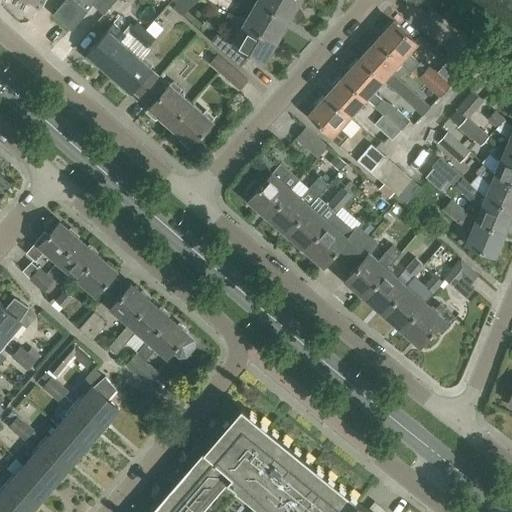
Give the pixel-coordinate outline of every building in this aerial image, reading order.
[(65,0),(53,15),(71,30),(92,5),(103,15),(115,0),(65,0)] [(258,0),(258,1),(289,19),(299,0),(258,0)] [(258,1),(245,23),(276,41),(289,19),(258,1)] [(264,63),(276,41),(245,23),(245,24),(230,16),(225,26),(230,29),(224,39),(217,35),(211,41),(241,66),(250,55),(264,63)] [(87,54),(109,73),(154,21),(153,21),(145,30),(137,23),(126,35),(113,24),(87,54)] [(141,98),(159,77),(151,70),(153,68),(142,59),(150,50),(147,47),(163,29),(154,21),(109,73),(131,92),(133,91),(141,98)] [(376,40),(399,61),(411,72),(419,63),(407,52),(416,42),(393,22),(376,40)] [(286,39),(306,53),(313,42),(293,28),(286,39)] [(399,61),(376,40),(359,59),(382,79),(383,78),(423,115),(430,107),(390,70),(399,61)] [(247,81),(217,54),(209,63),(239,90),(247,81)] [(359,59),(343,77),(375,106),(381,99),(372,90),(382,79),(359,59)] [(434,66),(422,81),(443,99),(456,83),(434,66)] [(159,77),(141,98),(150,105),(148,107),(170,126),(191,102),(169,82),(167,84),(159,77)] [(343,77),(325,96),(348,116),(365,98),(374,107),(375,106),(343,77)] [(339,126),(348,116),(325,96),(308,115),(340,144),(348,135),(339,126)] [(191,102),(170,126),(191,145),(213,121),(191,102)] [(384,114),(401,129),(409,121),(393,105),(384,114)] [(505,152),(511,154),(511,126),(495,111),(488,119),(498,128),(499,127),(511,137),(505,151),(502,149),(505,152)] [(401,129),(384,114),(370,129),(384,142),(390,136),(392,138),(401,129)] [(467,116),(459,125),(481,145),(489,136),(467,116)] [(328,145),(307,127),(297,138),(318,157),(328,145)] [(469,152),(448,132),(439,142),(460,162),(469,152)] [(357,161),(371,172),(385,156),(371,145),(357,161)] [(495,175),(511,181),(511,154),(505,152),(502,149),(498,147),(492,153),(501,161),(495,175)] [(380,180),(393,164),(385,156),(371,172),(380,180)] [(504,232),(511,212),(511,207),(486,196),(485,197),(440,157),(432,166),(469,199),(469,197),(481,208),(476,220),(504,232)] [(279,162),(271,172),(248,199),(267,215),(290,188),(298,179),(279,162)] [(389,187),(402,171),(393,164),(380,180),(389,187)] [(486,196),(511,207),(511,181),(495,175),(483,164),(476,172),(490,184),(486,196)] [(411,179),(402,171),(389,187),(398,195),(411,179)] [(267,215),(286,232),(310,205),(328,184),(319,176),(300,197),(290,188),(267,215)] [(420,187),(411,179),(398,195),(407,203),(420,187)] [(353,195),(342,187),(328,205),(339,213),(353,195)] [(504,232),(476,220),(475,220),(451,199),(443,208),(458,222),(459,221),(471,232),(466,244),(494,255),(504,232)] [(400,203),(389,215),(400,224),(411,213),(400,203)] [(328,221),(310,205),(286,232),(304,248),(328,221)] [(45,251),(57,261),(78,237),(58,221),(47,235),(43,232),(25,253),(35,262),(45,251)] [(338,230),(328,221),(304,248),(324,265),(335,252),(344,260),(367,235),(357,226),(353,230),(344,222),(338,230)] [(344,279),(364,296),(387,269),(401,253),(391,244),(378,260),(368,252),(376,243),(367,235),(344,260),(354,268),(344,279)] [(76,278),(97,254),(78,237),(57,261),(76,278)] [(97,254),(76,278),(96,294),(116,270),(97,254)] [(54,280),(24,257),(18,265),(29,278),(44,292),(54,280)] [(387,269),(364,296),(382,312),(423,265),(416,259),(399,279),(387,269)] [(480,275),(461,259),(445,278),(455,287),(463,278),(470,285),(480,275)] [(382,312),(401,329),(425,301),(424,301),(442,281),(434,274),(417,294),(407,286),(425,266),(423,265),(382,312)] [(129,323),(150,300),(130,283),(110,307),(129,323)] [(72,298),(63,290),(54,301),(64,309),(72,298)] [(0,302),(0,337),(3,340),(17,324),(24,330),(35,316),(27,309),(28,307),(14,298),(5,307),(0,302)] [(168,316),(150,300),(129,323),(131,324),(110,349),(116,354),(127,342),(138,352),(168,316)] [(434,309),(425,301),(401,329),(420,345),(434,328),(441,334),(455,317),(439,303),(434,309)] [(108,322),(95,311),(79,328),(92,340),(108,322)] [(168,316),(138,352),(126,365),(148,384),(159,371),(145,359),(156,346),(168,356),(174,349),(181,355),(188,353),(194,346),(192,338),(187,334),(188,332),(168,316)] [(92,360),(74,345),(51,371),(58,377),(75,357),(86,367),(92,360)] [(27,352),(20,346),(12,356),(28,370),(40,355),(31,347),(27,352)] [(75,405),(103,428),(120,408),(108,399),(117,389),(106,376),(103,378),(93,369),(82,383),(89,389),(75,405)] [(68,388),(47,371),(43,376),(48,380),(42,387),(58,400),(68,388)] [(103,428),(75,405),(58,425),(86,448),(103,428)] [(371,511),(240,405),(146,511),(211,511),(204,506),(226,480),(241,493),(247,498),(253,503),(259,508),(262,511),(371,511)] [(34,428),(17,416),(9,427),(25,439),(34,428)] [(86,448),(58,425),(41,445),(69,468),(86,448)] [(0,458),(7,464),(15,453),(0,441),(0,458)] [(69,468),(41,445),(24,465),(52,488),(69,468)] [(24,465),(7,485),(35,508),(52,488),(24,465)] [(31,511),(35,508),(7,485),(0,494),(0,511),(31,511)]
